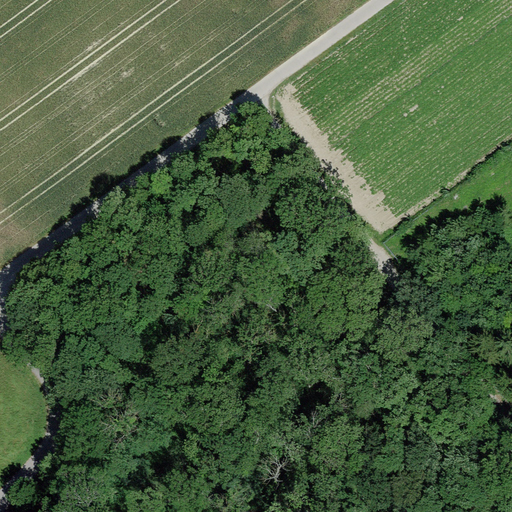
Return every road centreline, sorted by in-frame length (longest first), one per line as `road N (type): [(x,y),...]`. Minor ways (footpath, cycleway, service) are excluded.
road 1 (track): [(511,435),(247,102)]
road 2 (track): [(0,280),(247,102)]
road 3 (track): [(0,500),(58,429),(53,384),(0,319)]
road 4 (track): [(247,102),(386,0)]
